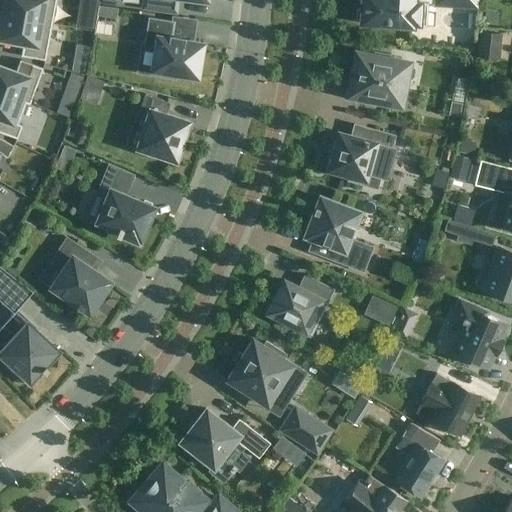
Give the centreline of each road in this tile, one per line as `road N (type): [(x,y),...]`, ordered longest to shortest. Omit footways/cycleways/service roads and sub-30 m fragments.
road 1 (unclassified): [(254,0),(234,125),(192,236),(140,328),(40,445)]
road 2 (residential): [(448,511),(511,401)]
